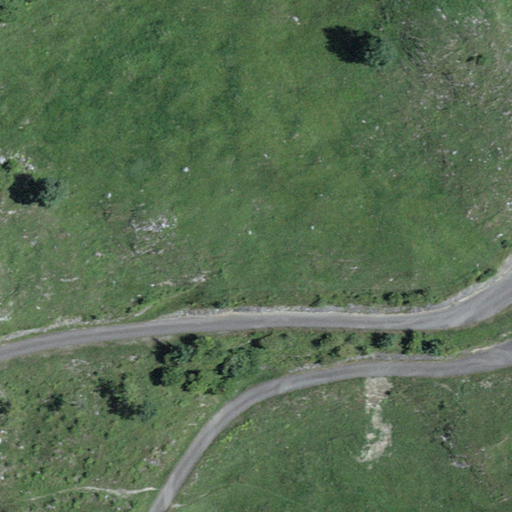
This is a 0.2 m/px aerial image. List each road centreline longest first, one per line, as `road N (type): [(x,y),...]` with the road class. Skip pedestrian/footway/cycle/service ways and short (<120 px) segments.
road 1 (unclassified): [(511,286),(470,311),(228,321),(56,339),(0,354)]
road 2 (unclassified): [(157,511),(214,424),(252,394),(308,375),(511,356)]
